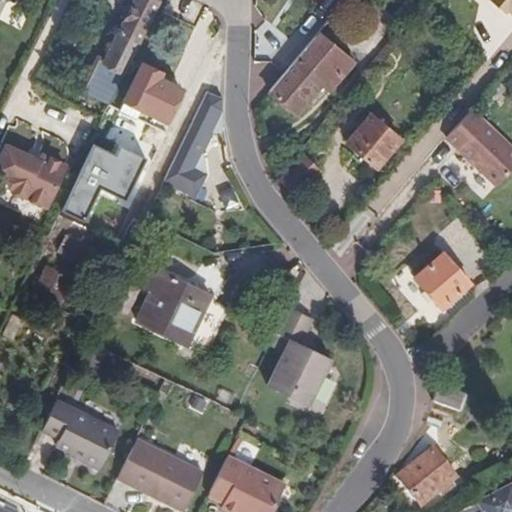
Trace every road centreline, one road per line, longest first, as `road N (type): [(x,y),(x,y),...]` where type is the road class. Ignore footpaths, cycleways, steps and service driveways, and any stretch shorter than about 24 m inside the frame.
road 1 (residential): [(232,7),(239,168),(282,236),(368,339),(392,386)]
road 2 (residential): [(392,386),(511,275)]
road 3 (residential): [(392,386),(383,421),(327,511)]
